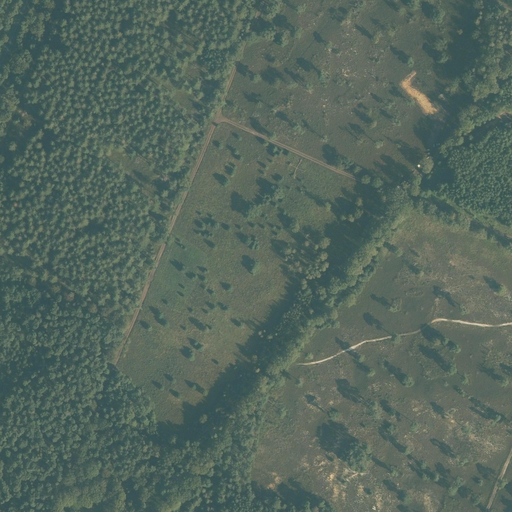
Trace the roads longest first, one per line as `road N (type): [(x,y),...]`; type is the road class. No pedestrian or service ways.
road 1 (track): [(216,115),(52,511)]
road 2 (track): [(216,115),(404,195)]
road 3 (track): [(263,0),(216,115)]
